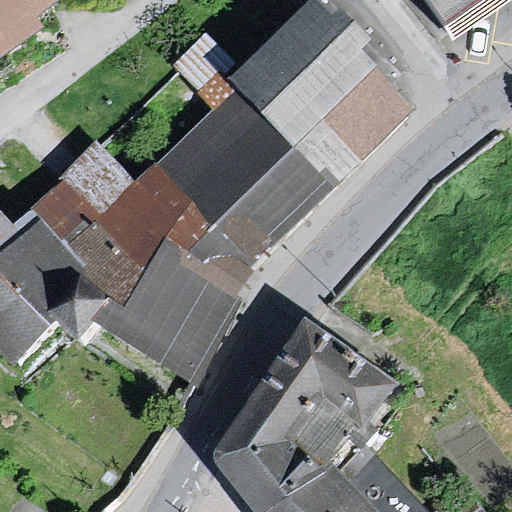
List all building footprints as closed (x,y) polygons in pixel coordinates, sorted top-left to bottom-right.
[(70,0),(0,0),(0,52),(72,1),(70,0)] [(424,0),(452,40),(509,0),(424,0)] [(319,8),(235,86),(242,92),(336,194),(417,112),(319,8)] [(336,194),(242,92),(162,166),(222,232),(194,260),(209,270),(230,261),(236,262),(253,274),(336,194)] [(222,232),(162,166),(139,186),(99,145),(35,211),(47,223),(0,266),(0,352),(17,371),(61,330),(84,348),(96,332),(112,307),(129,317),(170,246),(194,260),(222,232)] [(258,278),(253,274),(236,262),(230,261),(209,270),(194,260),(170,246),(129,317),(112,307),(96,332),(202,392),(244,304),(240,303),(258,278)] [(400,391),(312,328),(220,457),(219,466),(255,511),(376,511),(339,470),(354,450),(364,457),(382,435),(373,429),(400,391)]
